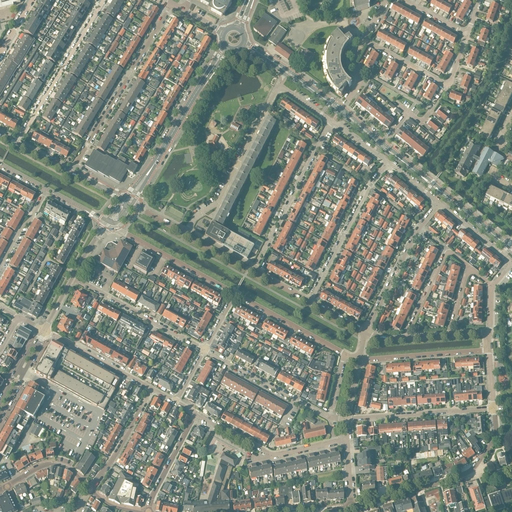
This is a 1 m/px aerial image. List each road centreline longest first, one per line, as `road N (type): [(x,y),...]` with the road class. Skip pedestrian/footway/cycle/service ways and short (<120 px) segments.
road 1 (residential): [(330,120),(275,90),(218,201),(184,233)]
road 2 (residential): [(70,172),(172,3)]
road 3 (residential): [(351,506),(468,472),(496,437),(493,409)]
road 4 (residential): [(252,271),(330,120)]
road 5 (tertiary): [(511,250),(380,144)]
road 6 (residential): [(101,0),(17,144)]
road 7 (residential): [(388,162),(309,301)]
road 8 (residential): [(204,349),(72,277)]
road 9 (residential): [(195,413),(273,455),(333,442)]
road 10 (residential): [(363,39),(446,85),(466,34)]
road 11 (residential): [(365,332),(439,202)]
road 12 (residential): [(346,418),(493,409)]
road 13 (residential): [(204,349),(329,418)]
road 14 (tertiary): [(154,164),(226,47)]
road 15 (residential): [(118,230),(234,294)]
road 16 (residential): [(357,359),(489,350)]
road 17 (residential): [(234,294),(343,353)]
road 18 (residential): [(469,267),(447,251),(406,337)]
road 19 (residential): [(43,330),(150,388)]
